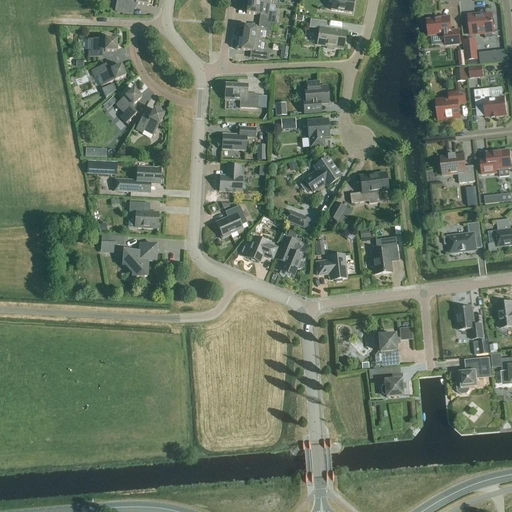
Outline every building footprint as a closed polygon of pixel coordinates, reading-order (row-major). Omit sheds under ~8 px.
[(116,0),(115,7),(114,12),(133,16),(134,10),(137,4),(151,7),(152,0),(116,0)] [(332,0),(331,11),(352,14),(353,0),(332,0)] [(269,5),(247,2),(246,14),(260,16),(259,23),(271,25),(274,25),(276,13),(268,12),(269,5)] [(480,17),(480,15),(469,16),(471,36),(484,34),(485,39),(492,38),(492,33),(494,33),(492,16),(480,17)] [(460,45),(459,31),(451,32),(450,18),(427,21),(429,37),(431,37),(432,46),(445,45),(446,47),(460,45)] [(326,23),(310,20),(309,29),(319,30),(317,45),(326,47),(326,49),(334,50),(334,48),(343,49),(345,33),(325,30),(326,23)] [(244,27),(242,39),(264,42),(265,35),(269,36),(271,25),(259,23),(258,29),(244,27)] [(242,39),(237,38),(236,50),(254,53),(253,60),(268,62),(269,50),(263,49),(264,42),(242,39)] [(88,39),(88,51),(88,58),(102,59),(102,52),(116,53),(117,41),(88,39)] [(464,41),(467,61),(476,60),(477,60),(474,40),(464,41)] [(280,59),(287,60),(288,48),(282,47),(280,59)] [(125,77),(121,66),(108,72),(105,65),(91,71),(94,78),(96,77),(101,87),(125,77)] [(484,78),(482,66),(468,68),(469,80),(484,78)] [(454,71),(456,83),(466,82),(465,70),(454,71)] [(318,83),(306,84),(307,90),(304,90),(305,102),(303,102),(304,115),(321,113),(320,104),(328,103),(327,88),(319,89),(318,83)] [(101,90),(106,100),(116,91),(113,85),(101,90)] [(247,94),(247,86),(225,85),(224,101),(240,101),(240,109),(257,110),(258,95),(247,94)] [(141,99),(133,90),(115,106),(123,114),(119,117),(125,124),(136,114),(131,108),(141,99)] [(484,106),(485,119),(491,118),(491,119),(497,118),(507,117),(505,97),(490,99),(489,90),(474,91),(476,107),(484,106)] [(460,118),(458,105),(465,104),(464,92),(449,94),(449,100),(436,102),(438,121),(460,118)] [(286,116),(285,104),(272,105),(272,109),(275,109),(276,117),(286,116)] [(141,119),(135,131),(142,134),(143,132),(153,137),(164,115),(153,110),(147,122),(141,119)] [(280,120),(281,131),(296,130),(295,119),(280,120)] [(329,137),(327,121),(307,122),(308,139),(309,139),(310,148),(324,147),(323,138),(329,137)] [(239,136),(222,135),(222,150),(245,152),(246,138),(255,139),(255,129),(239,128),(239,136)] [(258,143),(257,158),(265,159),(266,143),(258,143)] [(85,147),(85,155),(107,156),(107,148),(85,147)] [(482,176),(496,174),(496,171),(511,169),(509,151),(486,154),(487,160),(480,161),(482,176)] [(459,185),(475,183),(473,167),(465,168),(464,156),(455,157),(455,155),(449,156),(449,158),(441,158),(443,176),(458,175),(459,185)] [(325,184),(327,187),(341,178),(327,158),(314,168),(316,172),(304,181),(312,193),(325,184)] [(116,173),(117,160),(87,160),(87,173),(116,173)] [(227,177),(220,177),(219,192),(241,193),(241,178),(239,178),(239,167),(227,167),(227,177)] [(114,180),(114,192),(149,194),(150,185),(160,186),(160,169),(137,168),(136,181),(114,180)] [(362,194),(350,196),(351,205),(368,202),(369,205),(377,204),(376,201),(378,201),(377,193),(388,192),(385,174),(359,178),(362,194)] [(484,197),(485,206),(511,203),(511,194),(484,197)] [(157,230),(158,214),(143,213),(144,204),(129,203),(128,218),(135,219),(134,228),(157,230)] [(326,217),(343,227),(351,212),(334,203),(326,217)] [(239,207),(225,213),(227,219),(216,224),(219,232),(218,232),(222,240),(229,237),(229,236),(242,230),(241,226),(247,224),(242,214),(245,213),(243,207),(240,209),(239,207)] [(285,222),(302,229),(306,218),(290,211),(285,222)] [(489,233),(490,238),(491,246),(496,245),(497,248),(511,246),(511,230),(510,230),(509,220),(497,222),(498,232),(489,233)] [(450,254),(476,251),(475,239),(481,238),(479,223),(467,225),(469,235),(443,238),(444,245),(448,245),(450,254)] [(106,224),(98,226),(99,233),(108,232),(106,224)] [(297,234),(289,231),(287,236),(295,240),(297,234)] [(123,247),(124,237),(102,236),(101,254),(116,255),(116,246),(123,247)] [(256,262),(260,263),(263,256),(272,260),(277,249),(267,245),(268,244),(254,238),(246,258),(250,259),(251,261),(254,262),(256,262)] [(300,262),(302,256),(298,255),(301,247),(294,244),(295,242),(286,239),(277,261),(284,264),(280,272),(293,277),(296,270),(297,270),(299,270),(300,270),(302,268),(302,267),(302,265),(302,263),(300,262)] [(374,276),(392,274),(389,254),(397,253),(395,239),(375,241),(377,252),(371,253),(372,261),(371,261),(370,263),(370,268),(372,269),(373,269),(374,276)] [(323,256),(321,241),(314,242),(315,246),(314,246),(315,257),(323,256)] [(132,277),(147,278),(147,262),(155,263),(156,250),(155,250),(155,246),(140,245),(139,253),(123,252),(122,267),(126,267),(132,274),(132,277)] [(316,264),(318,277),(329,275),(330,281),(335,281),(336,283),(341,282),(342,280),(346,279),(344,256),(327,258),(328,262),(316,264)] [(511,303),(497,305),(500,329),(511,327),(511,303)] [(474,326),(472,308),(456,310),(458,331),(470,330),(472,340),(483,339),(481,325),(474,326)] [(399,327),(400,339),(412,338),(411,326),(399,327)] [(374,347),(377,350),(378,353),(374,357),(375,363),(372,363),(372,370),(379,369),(379,366),(381,366),(382,368),(399,366),(399,364),(397,341),(394,342),(394,337),(388,337),(388,333),(385,333),(376,334),(373,338),(374,347)] [(489,355),(487,341),(478,342),(480,356),(482,355),(482,356),(488,356),(488,355),(489,355)] [(511,384),(511,383),(511,359),(502,360),(501,355),(491,356),(492,369),(501,368),(502,372),(510,372),(511,384)] [(338,364),(344,370),(352,362),(345,356),(338,364)] [(489,359),(481,359),(464,361),(466,372),(459,373),(460,380),(456,384),(457,392),(460,395),(467,395),(470,391),(470,389),(478,388),(477,380),(491,378),(489,359)] [(381,389),(381,394),(384,396),(386,396),(386,398),(401,397),(401,392),(404,392),(402,375),(387,376),(388,383),(385,383),(385,386),(383,387),(381,389)]
